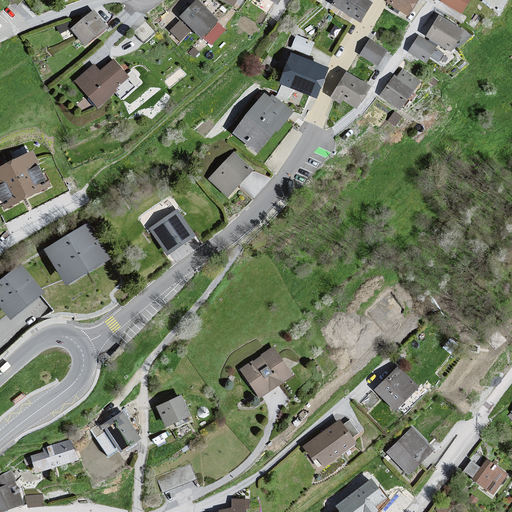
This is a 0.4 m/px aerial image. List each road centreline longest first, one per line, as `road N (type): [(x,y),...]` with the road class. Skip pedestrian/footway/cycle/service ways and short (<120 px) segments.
road 1 (residential): [(78,345),(258,207),(309,135)]
road 2 (residential): [(309,135),(350,117),(428,0)]
road 3 (residential): [(410,511),(511,373)]
road 4 (residential): [(309,135),(379,0)]
road 5 (secondary): [(0,440),(78,377),(78,345)]
